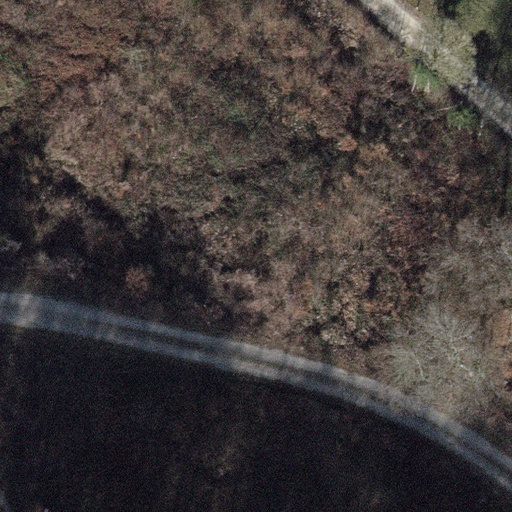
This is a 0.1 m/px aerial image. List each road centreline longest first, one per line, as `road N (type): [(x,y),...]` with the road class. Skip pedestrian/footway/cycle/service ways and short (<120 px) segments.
road 1 (track): [(0,315),(352,382),(511,488)]
road 2 (track): [(387,0),(511,112)]
